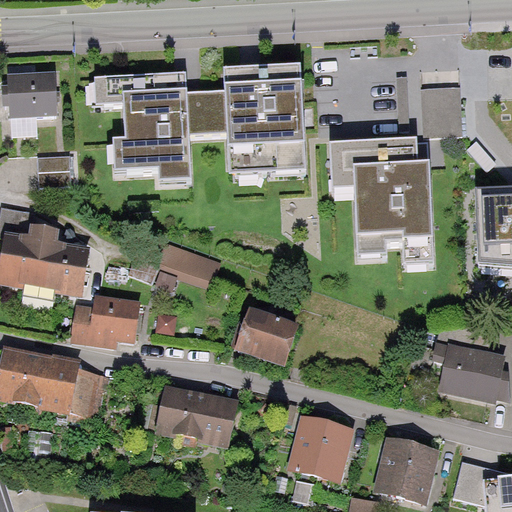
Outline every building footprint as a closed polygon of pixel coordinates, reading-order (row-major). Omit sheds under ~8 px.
[(429,88),(461,86),(460,71),(428,72),(429,88)] [(219,78),(220,98),(223,143),(225,184),(306,180),(300,74),(219,78)] [(51,75),(5,77),(5,91),(0,91),(0,112),(7,112),(9,140),(34,138),(32,121),(55,120),(51,75)] [(182,79),(87,84),(89,114),(121,113),(122,148),(109,149),(111,183),(152,181),(153,191),(190,189),(187,145),(223,143),(220,98),(183,100),(182,79)] [(456,91),(419,93),(422,142),(458,140),(456,91)] [(426,148),(327,152),(329,200),(351,199),(354,267),(384,266),(383,252),(395,252),(396,274),(431,272),(426,148)] [(40,157),(42,188),(74,187),(73,155),(40,157)] [(511,189),(472,191),(476,272),(511,274),(511,189)] [(26,243),(0,240),(0,290),(81,301),(88,248),(53,243),(55,233),(29,230),(26,243)] [(217,268),(161,251),(154,275),(209,292),(217,268)] [(140,299),(104,294),(102,307),(76,304),(71,336),(134,344),(140,299)] [(299,323),(254,306),(238,348),(283,365),(299,323)] [(490,328),(439,328),(435,357),(449,363),(444,396),(497,402),(511,400),(511,360),(511,351),(490,345),(490,328)] [(100,365),(2,346),(0,354),(0,395),(90,414),(100,365)] [(237,401),(165,387),(157,428),(229,443),(237,401)] [(351,430),(302,416),(287,468),(337,482),(351,430)] [(437,455),(387,440),(373,492),(422,506),(437,455)] [(511,511),(511,478),(463,465),(453,502),(485,510),(485,511),(511,511)]
